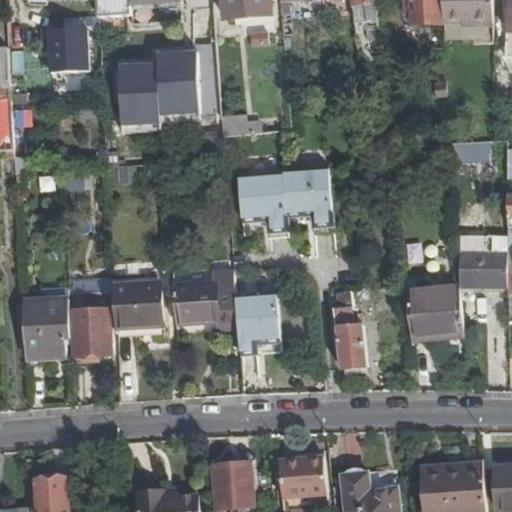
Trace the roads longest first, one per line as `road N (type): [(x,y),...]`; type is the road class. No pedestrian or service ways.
road 1 (residential): [(511,412),(0,432)]
road 2 (unknown): [(336,414),(320,235)]
